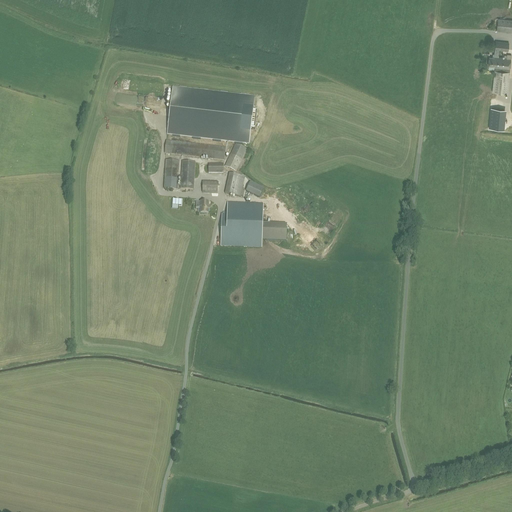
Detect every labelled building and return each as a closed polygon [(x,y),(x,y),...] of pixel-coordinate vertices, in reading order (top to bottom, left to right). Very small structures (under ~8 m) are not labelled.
[(511,32),(511,20),(498,19),(497,31),(511,32)] [(494,68),(495,68),(493,92),(508,94),(511,55),(507,55),(507,58),(498,57),(498,50),(508,51),(509,43),(496,42),(494,58),(489,57),(488,66),(494,67),(494,68)] [(255,97),(173,87),(167,135),(249,144),(255,97)] [(224,160),(226,148),(167,141),(165,153),(224,160)] [(246,149),(236,144),(225,167),(236,172),(246,149)] [(181,179),(181,189),(194,189),(195,162),(182,162),(181,176),(178,176),(179,161),(166,161),(164,189),(178,190),(178,179),(181,179)] [(224,173),(224,164),(209,164),(209,173),(224,173)] [(225,193),(241,197),(243,197),(245,189),(243,188),(245,177),(229,174),(225,193)] [(218,194),(218,182),(203,182),(202,193),(218,194)] [(264,188),(250,182),(246,192),(259,198),(264,188)] [(196,209),(201,209),(200,213),(209,214),(209,202),(201,202),(196,202),(196,209)] [(222,214),(221,246),(262,248),(263,204),(228,203),(227,214),(222,214)] [(289,220),(298,214),(295,211),(287,216),(289,220)] [(299,216),(293,219),(298,228),(302,226),(300,223),(302,222),(299,216)] [(262,240),(287,241),(287,225),(263,224),(262,240)]
